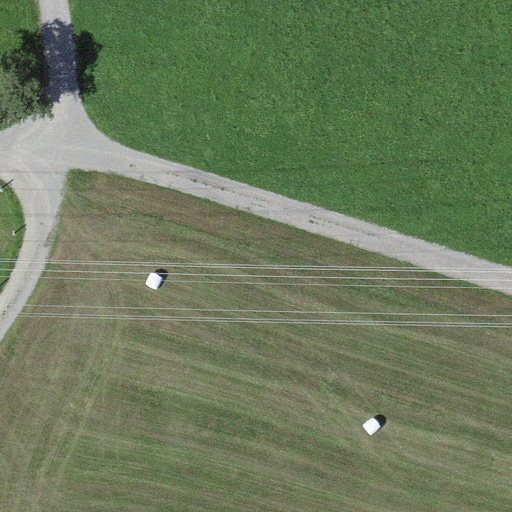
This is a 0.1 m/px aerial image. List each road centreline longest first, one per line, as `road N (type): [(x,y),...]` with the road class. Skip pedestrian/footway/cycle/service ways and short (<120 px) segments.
road 1 (track): [(511,283),(70,149)]
road 2 (track): [(0,322),(53,237),(70,149)]
road 3 (track): [(70,149),(52,0)]
